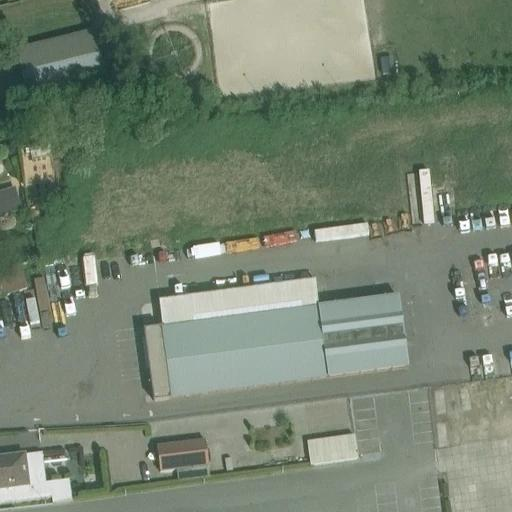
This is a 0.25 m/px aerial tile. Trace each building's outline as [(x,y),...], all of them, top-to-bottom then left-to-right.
[(93,29),(14,49),(26,99),(106,79),(93,29)] [(21,97),(0,102),(0,122),(26,116),(21,97)] [(17,267),(0,273),(0,299),(25,291),(17,267)] [(160,329),(145,331),(154,403),(408,369),(403,331),(399,298),(319,308),(315,283),(157,304),(160,329)] [(306,444),(310,468),(357,461),(354,437),(306,444)] [(161,474),(208,468),(205,444),(158,450),(161,474)] [(45,484),(41,454),(24,457),(24,456),(0,458),(0,491),(10,490),(12,504),(51,499),(51,505),(71,502),(68,481),(45,484)] [(102,497),(101,485),(77,488),(78,500),(102,497)]
